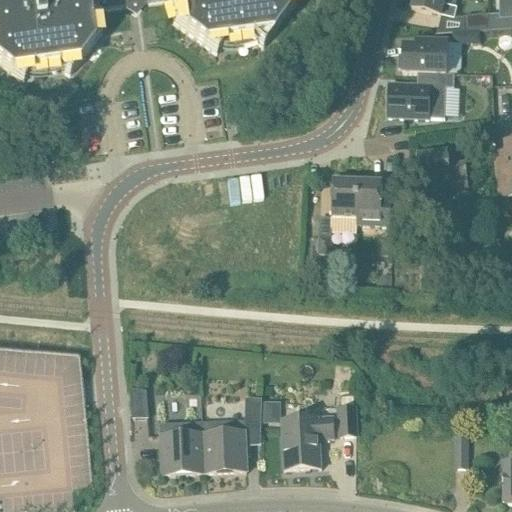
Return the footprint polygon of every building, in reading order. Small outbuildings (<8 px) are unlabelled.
[(0,0),(0,68),(23,86),(32,75),(57,71),(69,79),(102,36),(89,27),(87,14),(86,3),(87,1),(87,0),(0,0)] [(125,6),(142,3),(146,6),(181,1),(180,0),(96,0),(87,1),(86,3),(87,14),(123,9),(125,6)] [(180,0),(181,1),(183,13),(173,26),(216,59),(225,47),(251,43),(262,52),(295,9),(283,0),(180,0)] [(445,0),(415,0),(412,13),(441,20),(454,23),(457,12),(443,9),(445,0)] [(511,0),(500,0),(501,2),(501,15),(501,20),(511,20),(511,0)] [(489,17),(464,19),(465,35),(490,33),(489,21),(489,17)] [(481,35),(452,37),(452,45),(482,47),(481,38),(481,35)] [(448,79),(449,45),(420,44),(420,50),(404,50),(404,60),(400,60),(399,74),(404,74),(404,77),(441,79),(448,79)] [(404,77),(404,78),(419,78),(418,90),(390,89),(388,121),(428,123),(428,122),(446,123),(447,92),(440,91),(441,79),(404,77)] [(511,147),(506,148),(508,165),(495,167),(500,202),(511,200),(511,147)] [(417,160),(420,188),(451,185),(451,183),(467,182),(466,168),(450,169),(448,157),(417,160)] [(356,223),(357,186),(332,185),(331,222),(356,223)] [(382,187),(357,186),(356,223),(381,223),(381,221),(393,221),(394,199),(382,199),(382,187)] [(395,199),(394,199),(393,221),(394,221),(393,234),(401,234),(401,244),(416,244),(416,233),(411,233),(411,197),(395,196),(395,199)] [(332,240),(319,239),(318,257),(332,258),(332,240)] [(394,241),(380,241),(380,259),(394,259),(394,241)] [(511,260),(501,259),(496,283),(511,285),(511,260)] [(130,393),(133,423),(149,422),(147,395),(130,393)] [(262,403),(246,402),(245,423),(245,430),(261,431),(262,403)] [(69,409),(67,425),(86,426),(87,427),(88,427),(86,405),(85,405),(84,404),(73,403),(72,409),(69,409)] [(265,423),(265,424),(281,424),(281,406),(266,406),(265,423)] [(354,413),(339,414),(341,445),(356,444),(354,413)] [(285,475),(321,473),(320,444),(334,443),(333,421),(320,422),(282,424),(285,475)] [(205,478),(247,476),(245,436),(203,438),(205,478)] [(203,438),(161,440),(162,480),(205,478),(203,438)] [(454,447),(455,471),(469,471),(469,447),(454,447)]
